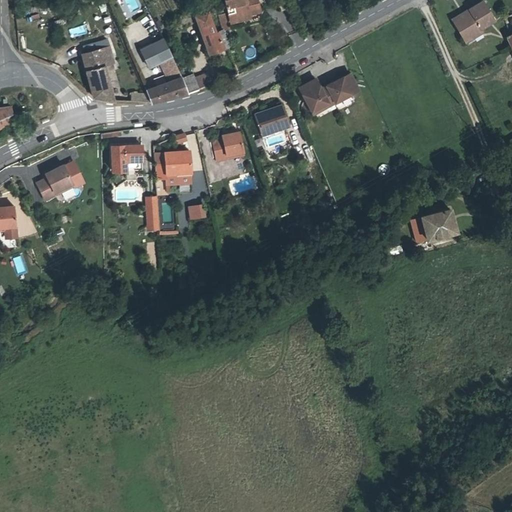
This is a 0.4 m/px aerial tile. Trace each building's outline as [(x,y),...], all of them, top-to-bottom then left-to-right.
[(224,0),(226,7),(229,17),(231,27),(262,19),(257,0),(224,0)] [(452,19),(463,38),(479,29),(494,20),(482,1),(452,19)] [(208,12),(196,17),(197,22),(209,53),(228,46),(222,30),(215,32),(208,12)] [(226,13),(218,15),(223,30),(231,27),(229,17),(227,18),(226,13)] [(197,22),(196,17),(177,25),(179,30),(197,22)] [(82,25),(69,29),(71,35),(84,31),(82,25)] [(479,29),(463,38),(465,41),(481,32),(479,29)] [(182,77),(163,38),(141,49),(149,67),(160,62),(169,82),(154,88),(158,100),(188,93),(182,77)] [(108,47),(100,49),(104,64),(112,62),(108,47)] [(82,54),(93,97),(113,101),(104,64),(100,49),(82,54)] [(193,73),(182,77),(188,93),(198,90),(211,85),(207,73),(194,78),(193,73)] [(328,89),(322,92),(325,96),(330,94),(334,102),(358,89),(349,73),(326,85),(328,89)] [(299,87),(311,110),(327,102),(329,105),(334,102),(330,94),(325,96),(322,92),(320,88),(315,78),(299,87)] [(158,100),(154,88),(146,90),(147,94),(150,102),(158,100)] [(133,93),(133,101),(150,102),(147,94),(133,93)] [(313,114),(329,105),(327,102),(311,110),(313,114)] [(289,126),(282,105),(254,114),(262,137),(273,134),(273,131),(289,126)] [(0,126),(13,120),(12,114),(11,106),(0,107),(0,126)] [(216,160),(227,158),(226,155),(243,152),(239,131),(222,135),(222,138),(212,140),(216,160)] [(176,135),(175,136),(177,143),(182,141),(181,139),(185,137),(184,133),(176,135)] [(111,146),(112,171),(125,170),(125,160),(142,160),(141,145),(111,146)] [(189,151),(154,154),(156,180),(166,179),(166,185),(192,183),(189,151)] [(74,161),(64,166),(72,183),(74,187),(84,182),(74,161)] [(70,184),(72,183),(64,166),(63,165),(45,174),(47,177),(36,182),(45,200),(55,195),(54,192),(70,184)] [(54,192),(55,195),(72,187),(70,184),(54,192)] [(188,203),(188,218),(205,217),(204,202),(188,203)] [(17,237),(14,206),(0,207),(0,227),(5,227),(6,238),(17,237)] [(409,243),(457,229),(448,207),(421,215),(421,217),(412,221),(414,228),(404,232),(409,243)] [(150,224),(159,223),(158,210),(146,210),(147,224),(150,224)]
